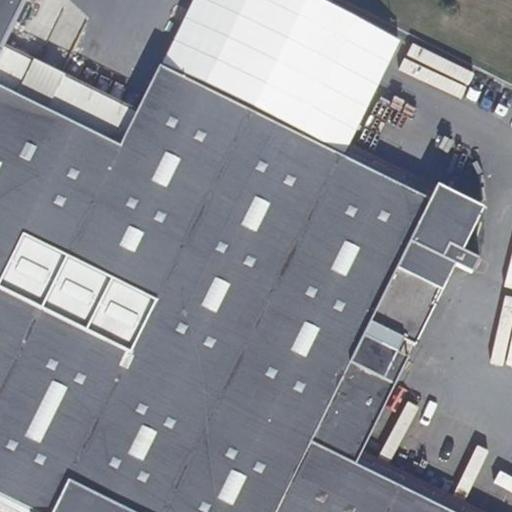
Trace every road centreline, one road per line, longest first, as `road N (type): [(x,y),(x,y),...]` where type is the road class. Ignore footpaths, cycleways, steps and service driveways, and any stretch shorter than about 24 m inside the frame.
road 1 (unknown): [(511,128),(270,0)]
road 2 (unknown): [(511,234),(485,349),(497,377),(511,388)]
